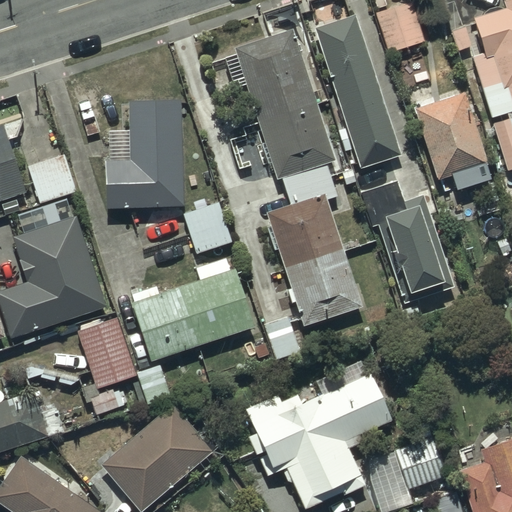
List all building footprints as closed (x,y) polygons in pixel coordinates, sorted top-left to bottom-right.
[(511,0),(500,0),(505,14),(472,23),(481,57),(470,60),(491,132),(511,126),(511,0)] [(411,6),(374,16),(386,58),(423,47),(411,6)] [(353,19),(312,32),(355,170),(396,157),(353,19)] [(289,33),(229,53),(272,185),(331,166),(289,33)] [(463,97),(412,114),(433,185),(487,170),(463,97)] [(177,105),(127,107),(129,165),(103,166),(105,220),(181,215),(177,105)] [(4,134),(0,134),(0,212),(25,204),(4,134)] [(59,157),(24,169),(36,206),(72,193),(59,157)] [(380,228),(406,307),(455,291),(425,200),(406,206),(397,181),(361,193),(373,230),(380,228)] [(268,218),(305,331),(364,312),(327,199),(268,218)] [(221,200),(178,217),(194,258),(237,241),(221,200)] [(21,283),(0,290),(0,324),(6,341),(101,308),(70,217),(6,239),(21,283)] [(149,362),(252,327),(231,268),(228,269),(224,258),(194,268),(198,280),(160,292),(158,285),(130,294),(132,301),(129,302),(149,362)] [(296,352),(283,316),(258,325),(270,361),(296,352)] [(131,377),(112,318),(72,331),(89,384),(77,388),(82,405),(87,403),(92,415),(121,406),(114,383),(131,377)] [(161,365),(138,373),(148,404),(170,397),(161,365)] [(273,402),(271,395),(236,407),(246,435),(240,437),(243,444),(247,442),(262,478),(278,469),(298,511),(335,495),(337,497),(360,487),(340,442),(382,423),(363,376),(294,404),(291,395),(273,402)] [(0,451),(61,432),(53,408),(35,415),(28,394),(0,402),(0,451)] [(167,405),(95,466),(133,511),(136,511),(208,452),(192,432),(204,422),(190,404),(176,416),(167,405)] [(373,511),(390,511),(408,506),(403,490),(444,476),(431,438),(357,463),(373,511)] [(511,511),(511,438),(474,451),(479,465),(453,474),(465,511),(511,511)] [(95,511),(15,457),(0,479),(0,508),(5,511),(95,511)] [(460,511),(454,491),(430,498),(434,511),(460,511)]
